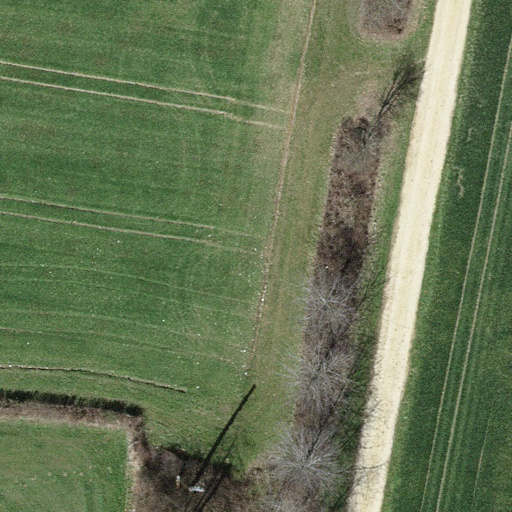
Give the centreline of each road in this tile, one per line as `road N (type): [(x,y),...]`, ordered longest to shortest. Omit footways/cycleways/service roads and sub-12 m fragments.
road 1 (track): [(468,0),(383,511)]
road 2 (track): [(343,0),(332,63),(455,79)]
